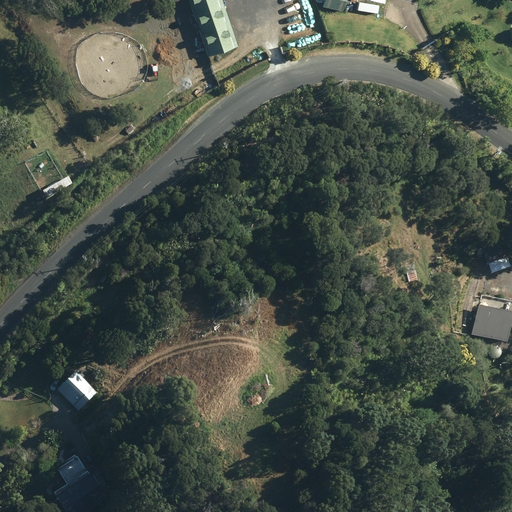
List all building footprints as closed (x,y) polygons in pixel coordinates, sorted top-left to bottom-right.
[(187,0),(207,56),(236,46),(220,0),(187,0)] [(365,5),(363,15),(384,19),(386,9),(365,5)] [(169,9),(85,48),(112,107),(197,68),(169,9)] [(131,112),(124,117),(127,122),(134,117),(131,112)] [(103,277),(99,282),(104,285),(108,280),(103,277)] [(56,392),(77,412),(95,393),(74,373),(56,392)] [(89,476),(54,499),(62,511),(88,511),(105,501),(89,476)]
